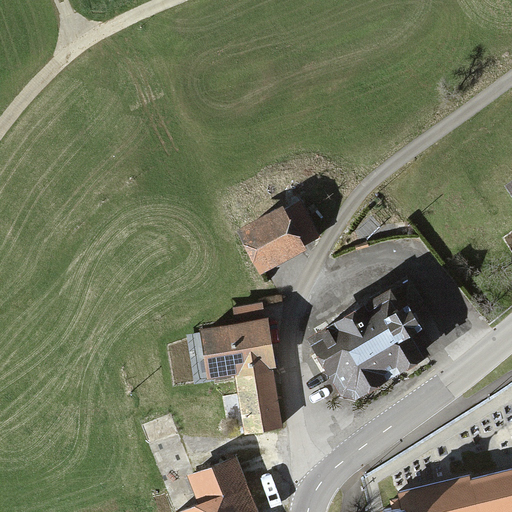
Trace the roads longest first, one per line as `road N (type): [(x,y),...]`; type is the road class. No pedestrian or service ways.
road 1 (residential): [(511,80),(430,136),(348,211),(285,318),(286,380),(320,487)]
road 2 (tertiary): [(511,332),(351,453),(320,487)]
road 3 (track): [(0,132),(78,42),(180,0)]
